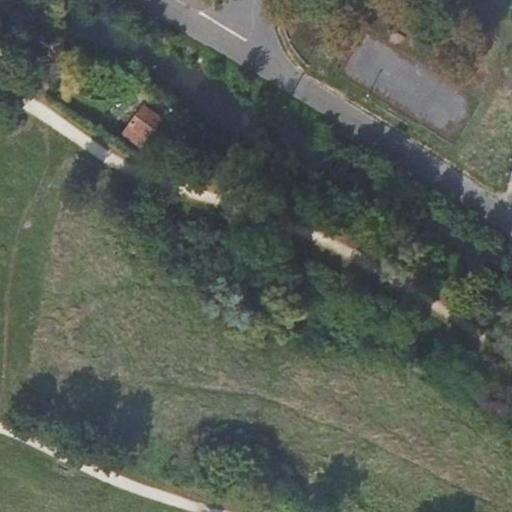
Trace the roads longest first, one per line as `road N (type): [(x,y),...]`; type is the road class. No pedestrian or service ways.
road 1 (residential): [(511,233),(250,60)]
road 2 (residential): [(250,60),(143,0)]
